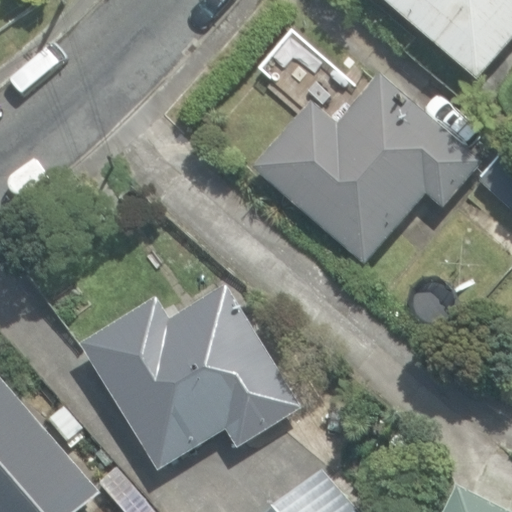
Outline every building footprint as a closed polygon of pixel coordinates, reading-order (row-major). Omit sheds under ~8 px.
[(511,0),(382,0),(479,82),(511,43),(511,0)] [(258,171),(369,266),(429,195),(444,208),(484,162),(383,75),(338,127),(313,106),(258,171)] [(511,150),(482,182),(511,209),(511,150)] [(85,346),(161,473),(229,432),(239,447),(302,409),(230,288),(174,322),(161,301),(85,346)] [(0,511),(84,511),(103,496),(0,375),(0,511)] [(157,511),(121,470),(102,486),(124,511),(157,511)] [(278,511),(357,511),(324,473),(278,511)] [(452,511),(503,511),(463,492),(452,511)]
